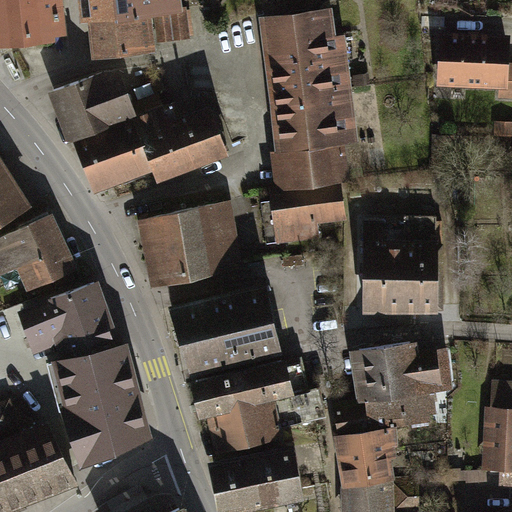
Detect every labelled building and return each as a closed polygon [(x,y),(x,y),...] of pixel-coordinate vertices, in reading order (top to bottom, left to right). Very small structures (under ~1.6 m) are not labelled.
[(56,40),(52,0),(0,0),(0,13),(3,46),(56,40)] [(71,0),(52,0),(56,40),(76,37),(71,0)] [(97,0),(98,10),(187,6),(186,0),(97,0)] [(187,6),(98,10),(103,51),(190,40),(187,6)] [(338,7),(268,15),(278,105),(361,95),(351,31),(341,32),(338,7)] [(511,96),(511,37),(445,32),(440,82),(511,83),(511,91),(511,96)] [(111,67),(57,90),(76,140),(143,112),(129,67),(115,72),(111,67)] [(150,112),(139,118),(149,138),(193,119),(185,98),(168,106),(163,91),(144,99),(150,112)] [(361,95),(278,105),(289,184),(360,177),(353,138),(366,136),(361,95)] [(193,119),(149,138),(170,180),(238,152),(220,108),(193,119)] [(511,110),(496,110),(495,136),(511,136),(511,110)] [(139,118),(79,143),(102,189),(126,179),(129,184),(148,177),(147,173),(162,166),(149,138),(139,118)] [(0,170),(0,222),(23,209),(0,170)] [(343,189),(268,198),(275,257),(323,252),(320,225),(347,222),(343,189)] [(225,201),(144,218),(157,280),(238,263),(225,201)] [(367,233),(366,270),(442,271),(441,214),(409,213),(410,234),(367,233)] [(55,228),(0,251),(0,274),(2,279),(26,269),(35,289),(74,273),(55,228)] [(442,271),(366,270),(366,307),(442,309),(442,271)] [(94,282),(24,309),(39,347),(65,336),(73,357),(117,346),(94,282)] [(266,284),(173,306),(193,369),(281,349),(266,284)] [(361,349),(366,397),(441,387),(443,382),(457,380),(452,348),(430,352),(426,338),(361,349)] [(117,346),(73,357),(59,360),(69,392),(61,394),(88,458),(148,435),(128,344),(117,346)] [(298,357),(197,380),(205,411),(214,409),(223,443),(294,429),(292,421),(333,411),(328,382),(307,387),(298,357)] [(494,407),(487,409),(484,472),(500,472),(499,487),(511,487),(511,383),(495,382),(494,407)] [(366,397),(339,400),(343,437),(395,430),(446,421),(441,387),(366,397)] [(0,509),(76,480),(53,420),(0,442),(0,431),(19,425),(10,401),(0,404),(0,509)] [(395,430),(343,437),(346,511),(424,511),(418,468),(400,471),(395,430)] [(290,447),(214,462),(223,506),(298,492),(290,447)]
